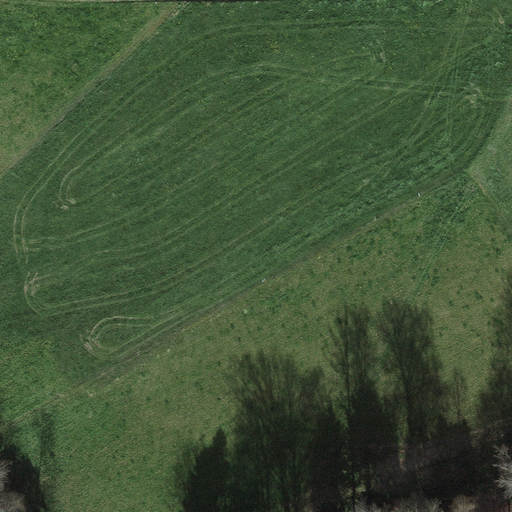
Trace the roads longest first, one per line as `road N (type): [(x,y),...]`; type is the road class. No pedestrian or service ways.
road 1 (track): [(304,511),(444,225),(479,183),(511,116)]
road 2 (track): [(511,468),(334,511)]
